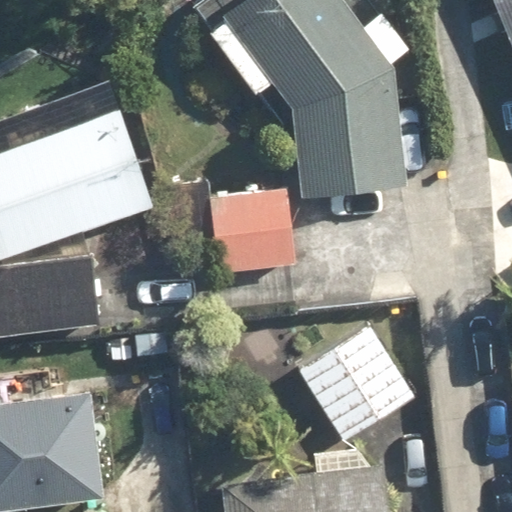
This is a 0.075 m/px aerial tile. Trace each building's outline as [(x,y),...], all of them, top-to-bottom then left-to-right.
[(365,24),(381,12),(371,0),(189,0),(186,2),(251,88),(267,75),(292,108),(299,190),(403,181),(392,60),(365,24)] [(511,0),(494,0),(511,40),(511,0)] [(110,76),(0,112),(0,251),(151,201),(110,76)] [(176,247),(213,244),(215,268),(296,262),(291,186),(209,192),(209,179),(171,182),(176,247)] [(91,246),(0,255),(0,331),(99,321),(91,246)] [(373,321),(299,365),(342,438),(416,394),(373,321)] [(0,372),(0,504),(104,495),(95,387),(52,391),(50,368),(0,372)] [(390,511),(385,460),(223,476),(226,511),(390,511)]
